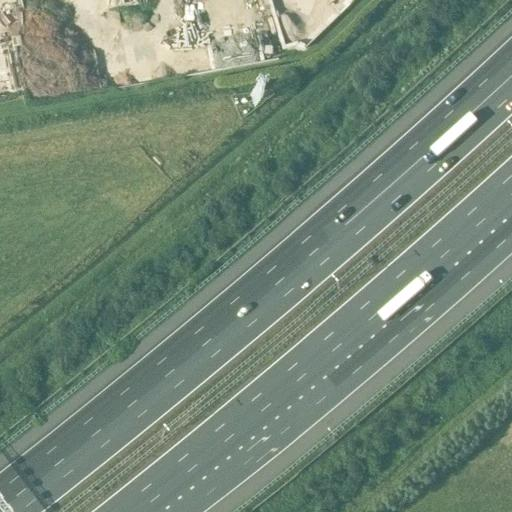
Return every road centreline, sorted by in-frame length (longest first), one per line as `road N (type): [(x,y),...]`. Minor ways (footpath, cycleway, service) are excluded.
road 1 (motorway): [(511,75),(214,340),(0,511)]
road 2 (motorway): [(137,511),(348,341),(511,194)]
